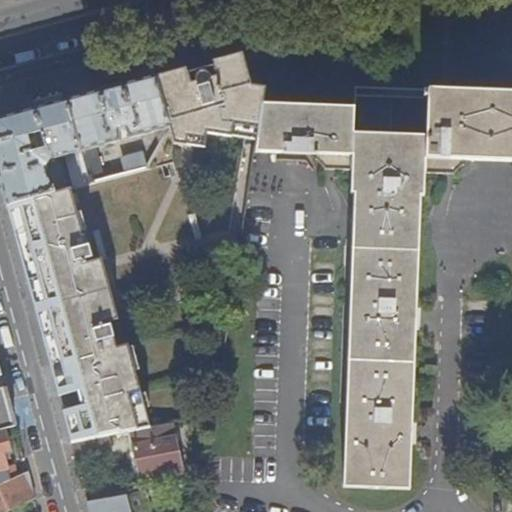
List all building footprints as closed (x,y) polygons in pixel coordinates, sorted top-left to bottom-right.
[(257,130),(263,89),(249,87),(242,62),(211,70),(213,79),(226,125),(257,130)] [(255,141),(257,130),(226,125),(213,79),(208,80),(206,75),(201,74),(196,75),(193,79),(192,82),(193,85),(187,86),(200,132),(203,133),(239,138),(251,140),(255,141)] [(183,75),(155,83),(167,129),(171,143),(180,144),(184,144),(185,135),(200,132),(187,86),(183,75)] [(155,83),(153,78),(129,84),(65,102),(86,184),(103,179),(94,148),(121,141),(119,132),(121,132),(124,130),(129,139),(162,131),(167,129),(155,83)] [(511,95),(447,93),(353,89),(352,108),(261,105),(258,151),(319,153),(319,159),(328,168),(354,169),(353,193),(355,193),(354,242),(344,488),(410,489),(411,453),(411,427),(414,332),(415,311),(418,197),(421,197),(422,173),(442,174),(461,175),(461,160),(511,160),(511,95)] [(86,184),(65,102),(20,114),(0,119),(0,188),(5,206),(12,204),(50,194),(43,168),(49,161),(62,157),(71,188),(86,184)] [(185,135),(184,144),(189,145),(201,147),(203,133),(200,132),(185,135)] [(123,174),(143,168),(139,154),(120,160),(123,174)] [(54,184),(56,192),(66,189),(64,181),(54,184)] [(50,194),(12,204),(13,206),(17,206),(24,234),(20,234),(20,236),(24,235),(28,249),(24,250),(24,252),(29,251),(36,277),(31,279),(32,280),(36,279),(43,306),(39,307),(40,309),(44,308),(52,335),(47,336),(48,338),(52,337),(60,364),(55,365),(55,367),(60,365),(62,372),(128,356),(125,346),(114,348),(108,326),(102,327),(100,322),(114,319),(112,311),(99,260),(98,260),(84,264),(83,260),(89,258),(82,233),(80,234),(67,189),(66,189),(56,192),(50,194)] [(91,232),(98,260),(99,260),(104,258),(97,230),(91,232)] [(76,439),(77,441),(104,435),(147,427),(137,390),(128,356),(62,372),(67,392),(63,393),(64,394),(75,392),(79,407),(68,409),(68,410),(72,410),(80,438),(76,439)] [(0,430),(13,427),(1,382),(0,379),(0,430)] [(197,400),(194,388),(179,392),(182,404),(197,400)] [(128,432),(139,482),(181,475),(177,459),(169,424),(147,429),(128,432)] [(0,436),(0,485),(14,478),(12,469),(5,470),(2,456),(8,454),(3,435),(0,436)] [(77,441),(69,442),(73,460),(108,453),(104,435),(77,441)] [(0,511),(4,511),(33,499),(25,473),(14,478),(0,485),(0,511)] [(103,500),(85,503),(87,511),(126,511),(123,497),(111,499),(103,500)]
